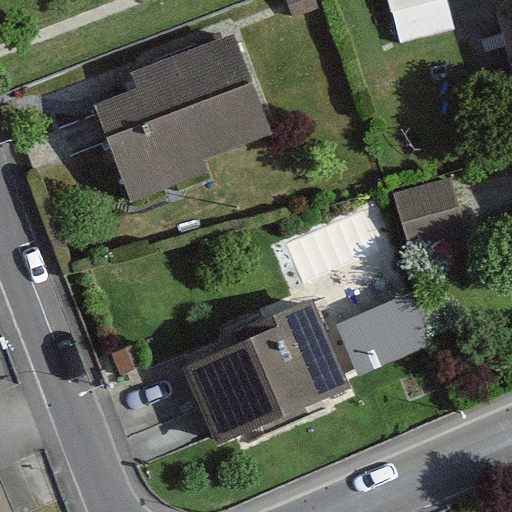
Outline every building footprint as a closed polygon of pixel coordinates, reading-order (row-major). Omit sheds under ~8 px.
[(442,0),(389,0),(400,41),(450,28),(442,0)] [(138,92),(98,107),(103,123),(127,186),(268,133),(232,36),(131,74),(138,92)] [(445,182),(396,194),(410,248),(459,236),(455,220),(445,182)] [(434,339),(416,284),(320,326),(334,358),(349,351),(359,373),(434,339)] [(238,347),(186,372),(207,419),(215,434),(218,441),(346,382),(334,358),(320,326),(308,302),(233,336),(238,347)] [(12,511),(0,482),(0,511),(12,511)]
